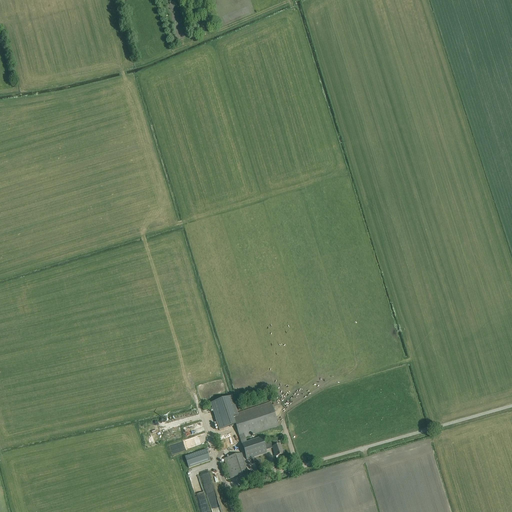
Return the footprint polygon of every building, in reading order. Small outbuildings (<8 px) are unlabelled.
[(219,430),(235,425),(246,458),(267,452),(266,450),(272,448),(275,457),(284,454),(280,444),(278,445),(277,441),(264,445),(262,437),(247,442),(245,437),(278,426),(271,403),(237,414),(232,397),(211,404),(219,430)] [(206,449),(185,457),(189,468),(210,461),(206,449)] [(224,459),(230,479),(248,473),(242,453),(224,459)] [(192,487),(201,485),(198,473),(189,476),(192,487)] [(221,511),(215,490),(205,493),(210,511),(221,511)]
